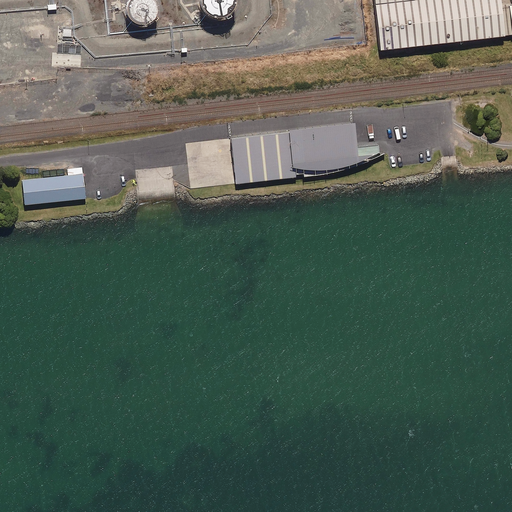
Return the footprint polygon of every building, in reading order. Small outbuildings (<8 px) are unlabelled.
[(158,10),(157,5),(155,1),(154,0),(130,0),(128,4),(127,8),(127,9),(128,14),(131,19),(132,20),(135,22),(140,24),(145,24),(147,24),(150,23),(154,19),(157,15),(158,10)] [(236,7),(237,1),(237,0),(201,0),(202,6),(204,11),(207,13),(208,15),(213,18),(218,19),(222,18),(224,18),(229,16),(233,12),(236,7)] [(374,0),(380,43),(380,51),(506,37),(502,5),(501,0),(374,0)] [(290,132),(230,139),(236,183),(296,178),(296,174),(304,173),(304,177),(314,176),(325,174),(335,172),(347,169),(357,166),(367,162),(380,156),(379,145),(358,147),(355,123),(290,130),(290,132)] [(76,175),(22,180),(25,205),(86,199),(86,197),(83,174),(76,175)]
